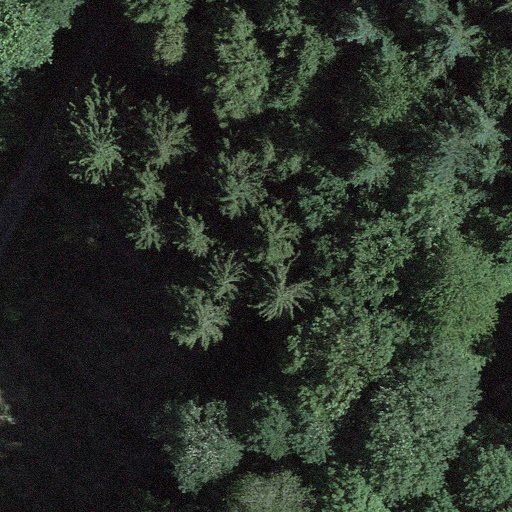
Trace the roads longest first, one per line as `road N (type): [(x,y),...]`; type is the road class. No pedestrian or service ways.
road 1 (track): [(0,241),(118,0)]
road 2 (track): [(511,389),(371,511)]
